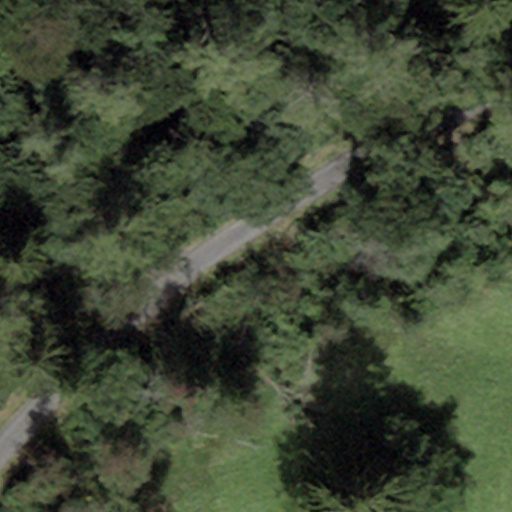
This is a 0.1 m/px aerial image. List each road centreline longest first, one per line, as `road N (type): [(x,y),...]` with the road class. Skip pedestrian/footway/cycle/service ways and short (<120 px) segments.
road 1 (track): [(511,84),(381,142),(241,226),(94,349),(0,445)]
road 2 (track): [(204,257),(0,263)]
